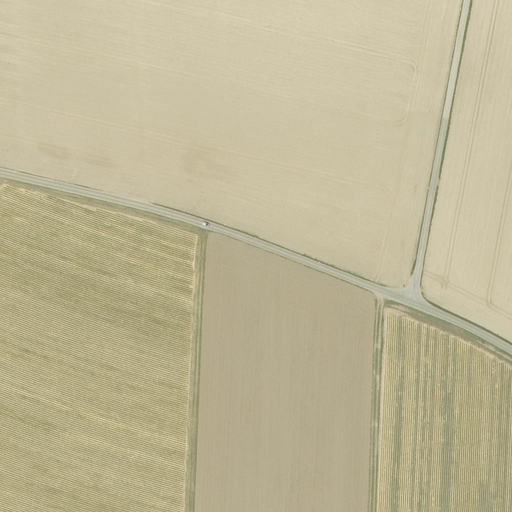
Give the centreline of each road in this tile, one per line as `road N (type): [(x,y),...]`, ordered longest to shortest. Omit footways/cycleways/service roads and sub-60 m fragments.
road 1 (unclassified): [(0,172),(232,234),(411,304)]
road 2 (unclassified): [(411,304),(467,0)]
road 3 (track): [(378,291),(371,511)]
